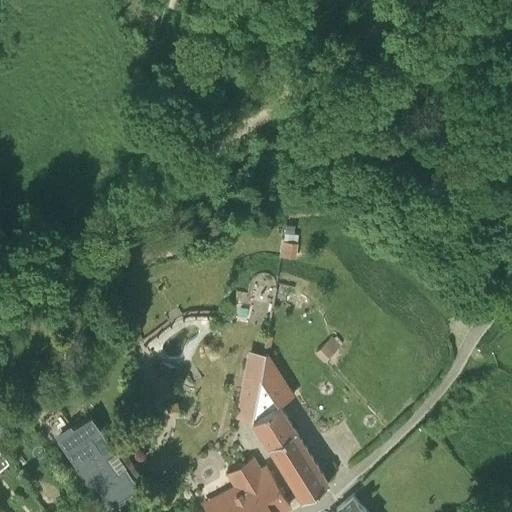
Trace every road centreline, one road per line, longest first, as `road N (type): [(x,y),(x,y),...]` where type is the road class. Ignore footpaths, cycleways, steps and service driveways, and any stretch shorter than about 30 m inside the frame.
road 1 (residential): [(297,511),(421,411),(511,289)]
road 2 (track): [(227,146),(133,213),(0,261)]
road 3 (track): [(175,0),(169,28),(177,60),(227,146)]
road 4 (track): [(283,94),(409,0)]
